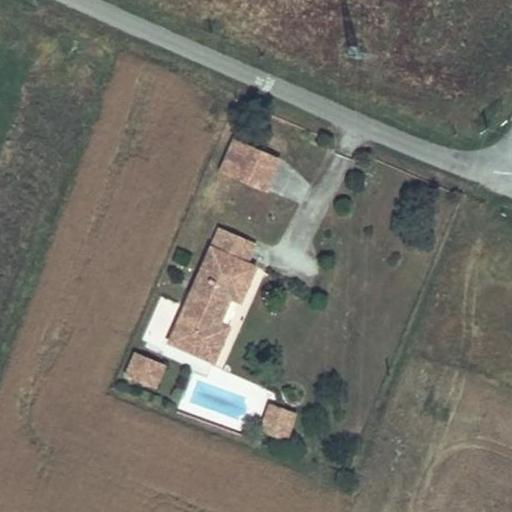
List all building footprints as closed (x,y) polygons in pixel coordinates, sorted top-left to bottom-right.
[(259,188),(271,158),(228,141),(216,171),(259,188)] [(180,322),(175,335),(193,342),(187,357),(213,367),(226,333),(214,328),(225,301),(237,305),(252,267),(242,263),(250,244),(215,230),(180,322)] [(193,342),(175,335),(169,351),(187,357),(193,342)] [(170,372),(142,360),(132,383),(160,395),(170,372)] [(290,418),(271,412),(262,436),(281,443),(290,418)]
